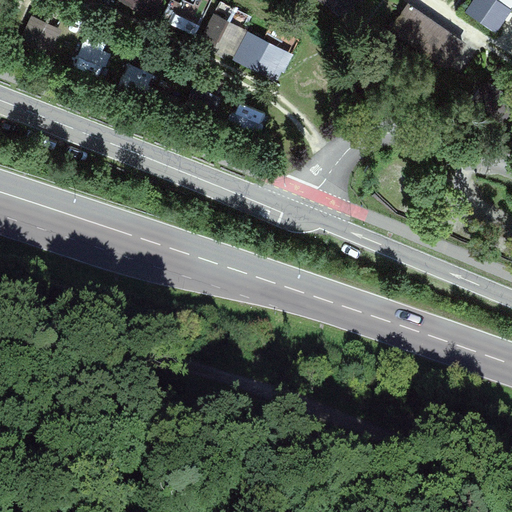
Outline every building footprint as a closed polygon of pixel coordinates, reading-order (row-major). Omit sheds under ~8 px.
[(132,0),(155,12),(160,0),(132,0)] [(182,0),(180,0),(174,23),(199,30),(206,7),(182,0)] [(474,0),(473,3),(503,19),(511,0),(474,0)] [(410,4),(394,28),(447,65),(464,41),(410,4)] [(52,48),(65,26),(30,7),(17,28),(52,48)] [(232,15),(218,46),(283,75),(297,44),(232,15)]
